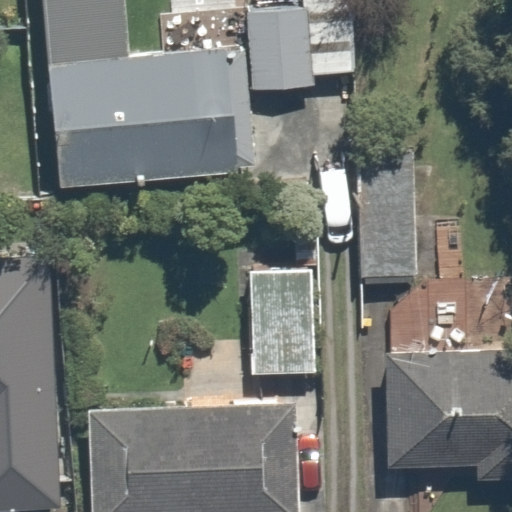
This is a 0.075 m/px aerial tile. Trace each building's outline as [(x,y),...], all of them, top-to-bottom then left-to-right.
[(231,0),(234,76),(305,75),(305,60),(332,59),(330,0),(231,0)] [(214,31),(28,39),(33,162),(219,155),(214,31)] [(393,139),(349,140),(352,265),(396,264),(393,139)] [(0,234),(0,499),(46,498),(35,233),(0,234)] [(303,253),(238,250),(233,361),(298,364),(303,253)] [(511,332),(371,326),(364,460),(511,466),(511,332)] [(287,396),(70,401),(71,511),(267,511),(289,511),(287,396)]
